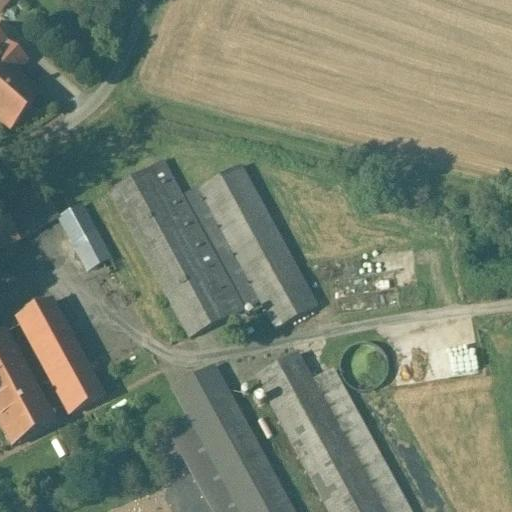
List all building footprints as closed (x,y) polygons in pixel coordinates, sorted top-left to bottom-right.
[(0,0),(0,16),(14,0),(0,0)] [(0,40),(0,123),(10,133),(41,99),(15,77),(26,64),(0,40)] [(181,202),(161,165),(150,171),(231,319),(242,313),(181,202)] [(240,169),(198,192),(259,303),(275,332),(317,310),(294,269),(240,169)] [(231,319),(150,171),(109,194),(189,341),(231,319)] [(259,303),(198,192),(187,198),(248,309),(259,303)] [(0,208),(0,253),(19,243),(7,222),(0,208)] [(80,209),(59,221),(88,274),(109,262),(80,209)] [(29,211),(7,222),(19,243),(40,232),(29,211)] [(51,304),(17,322),(20,327),(6,335),(30,378),(44,371),(70,418),(103,400),(51,304)] [(6,335),(0,338),(0,428),(11,450),(56,426),(30,378),(6,335)] [(368,351),(357,350),(352,352),(348,354),(343,359),(340,367),(338,376),(340,384),(343,391),(348,396),(356,400),(365,401),(373,398),(380,393),(385,386),(386,377),(384,365),(378,356),(368,351)] [(381,511),(297,357),(255,380),(327,511),(381,511)] [(291,511),(213,369),(172,392),(237,511),(291,511)]
